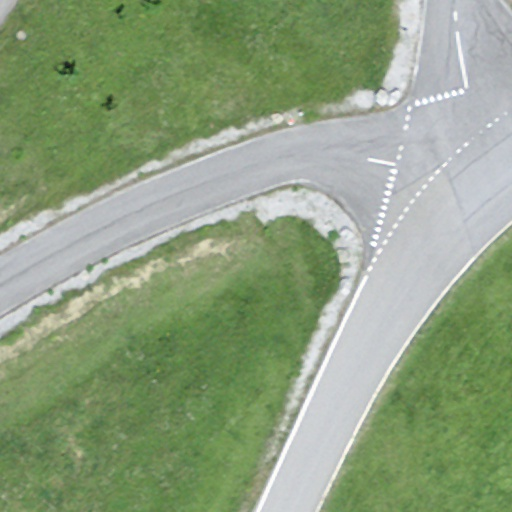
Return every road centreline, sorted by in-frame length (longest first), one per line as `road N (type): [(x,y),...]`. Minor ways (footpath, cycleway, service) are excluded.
road 1 (unclassified): [(0,304),(208,193),(356,161),(493,184)]
road 2 (unclassified): [(290,511),(367,345),(421,260),(493,184)]
road 3 (unclassified): [(493,184),(464,0)]
